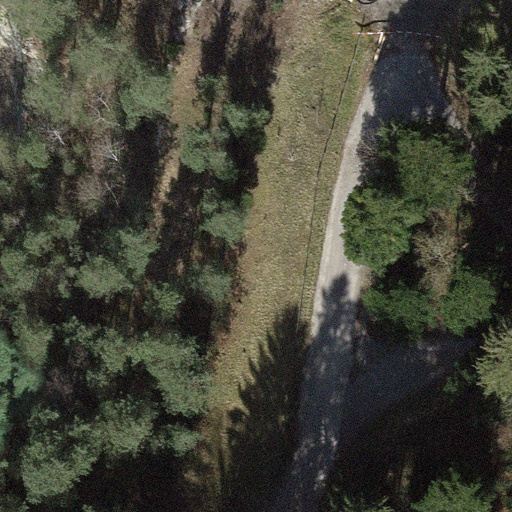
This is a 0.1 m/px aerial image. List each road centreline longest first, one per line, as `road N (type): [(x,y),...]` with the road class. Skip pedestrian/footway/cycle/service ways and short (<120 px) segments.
road 1 (track): [(296,511),(320,464),(405,368),(511,349)]
road 2 (track): [(327,302),(292,511)]
